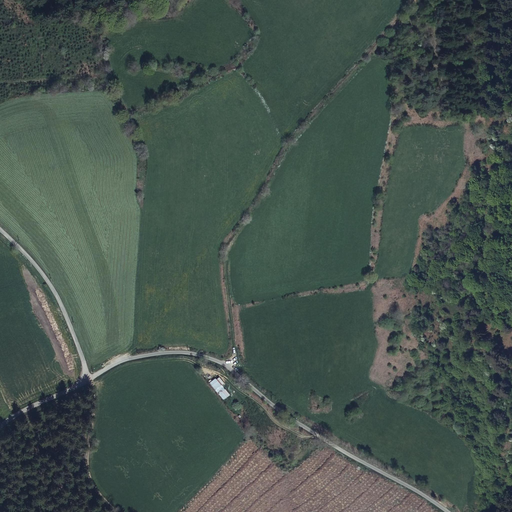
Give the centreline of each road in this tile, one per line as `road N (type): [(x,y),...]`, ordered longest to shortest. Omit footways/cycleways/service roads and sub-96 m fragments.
road 1 (unclassified): [(90,380),(43,271),(0,226)]
road 2 (track): [(119,511),(89,474),(90,380)]
